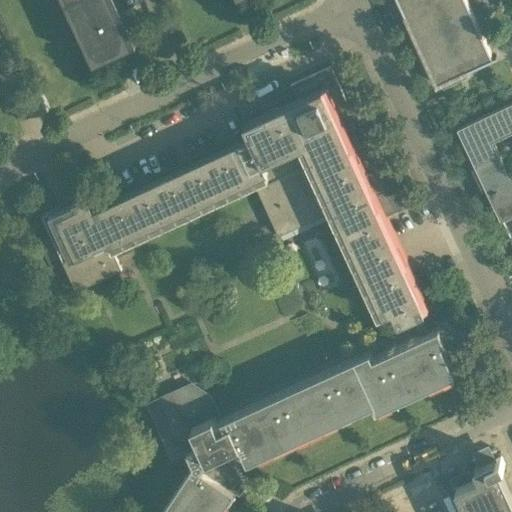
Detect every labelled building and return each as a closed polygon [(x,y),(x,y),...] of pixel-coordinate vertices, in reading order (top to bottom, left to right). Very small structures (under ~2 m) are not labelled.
[(65,0),(93,60),(137,40),(137,39),(130,42),(111,0),(65,0)] [(511,0),(398,0),(437,83),(497,56),(496,54),(493,56),(467,0),(511,0)] [(369,112),(355,119),(331,65),(291,84),(297,98),(244,122),(250,136),(94,207),(87,193),(42,214),(76,289),(122,268),(110,243),(254,177),(279,232),(335,206),(384,312),(393,307),(399,320),(405,317),(405,318),(412,315),(419,312),(418,311),(425,308),(383,216),(411,203),(404,188),(369,112)] [(502,218),(511,239),(511,238),(511,105),(459,130),(501,219),(502,218)] [(419,312),(412,315),(421,335),(372,358),(369,351),(215,422),(205,400),(191,390),(157,405),(169,432),(162,435),(172,458),(187,451),(193,463),(160,511),(217,511),(232,490),(218,480),(224,471),(228,474),(234,464),(246,458),(247,460),(374,401),(377,408),(454,372),(441,343),(445,340),(439,327),(428,332),(419,312)] [(479,476),(473,479),(468,469),(448,478),(453,488),(456,487),(467,511),(511,511),(511,506),(496,470),(499,469),(498,467),(504,464),(501,456),(495,459),(494,457),(474,466),(479,476)]
